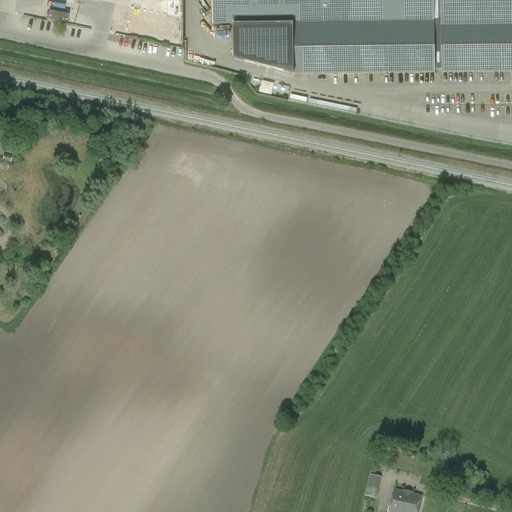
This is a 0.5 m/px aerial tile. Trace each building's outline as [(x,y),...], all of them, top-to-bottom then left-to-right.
[(511,71),(511,0),(212,0),(213,25),(233,24),(274,24),(274,74),(294,74),(435,73),(435,70),(442,70),(442,73),(511,71)] [(49,11),(47,20),(66,24),(68,15),(49,11)] [(169,20),(126,12),(123,26),(166,34),(169,20)] [(4,125),(14,134),(22,127),(11,117),(4,125)] [(451,466),(448,486),(457,487),(460,468),(451,466)] [(376,498),(382,477),(370,474),(365,496),(376,498)] [(417,511),(422,496),(393,489),(388,511),(417,511)]
